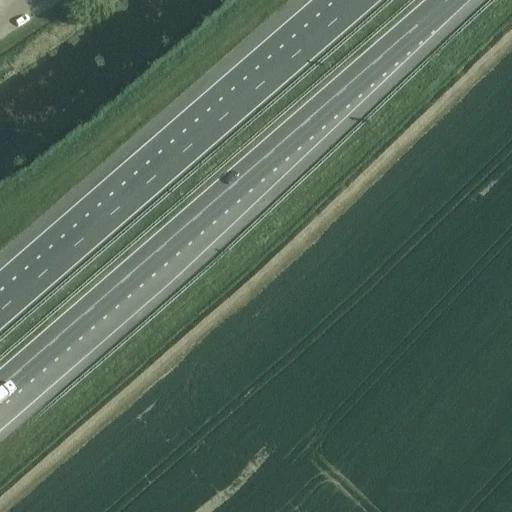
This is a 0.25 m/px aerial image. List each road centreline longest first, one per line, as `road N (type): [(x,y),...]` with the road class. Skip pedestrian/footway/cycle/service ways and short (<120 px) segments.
road 1 (motorway): [(0,390),(447,0)]
road 2 (motorway): [(361,0),(0,313)]
